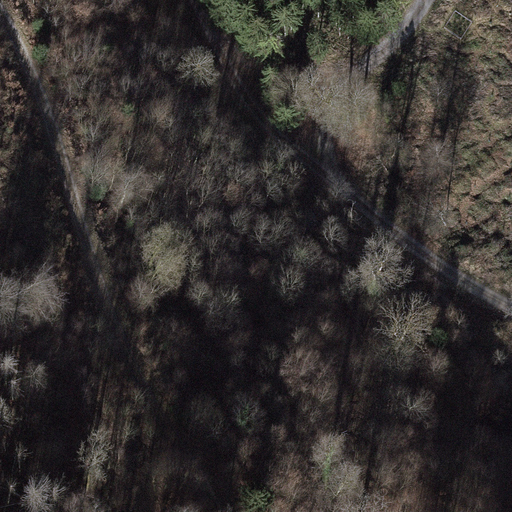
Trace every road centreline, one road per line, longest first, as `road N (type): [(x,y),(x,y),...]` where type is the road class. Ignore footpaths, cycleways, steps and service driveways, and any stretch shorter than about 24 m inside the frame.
road 1 (track): [(215,511),(131,364),(91,260),(55,122),(0,13)]
road 2 (track): [(198,0),(271,132),(323,167),(437,271),(511,308)]
road 3 (track): [(323,167),(330,103),(349,74),(409,27),(424,0)]
road 4 (track): [(228,64),(309,78),(349,74)]
